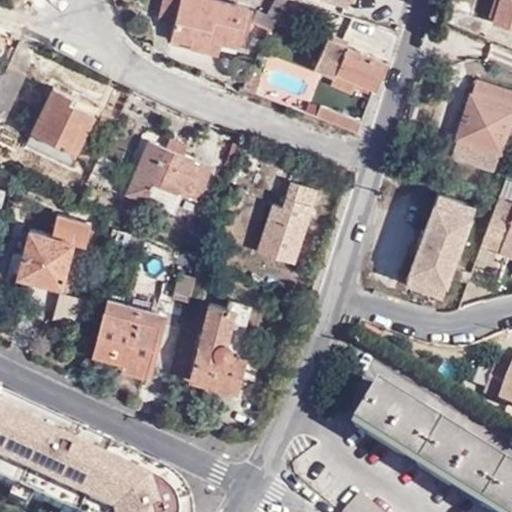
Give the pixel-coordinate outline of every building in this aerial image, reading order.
[(240,46),(250,4),(232,0),(162,0),(159,16),(175,21),(171,38),(190,43),(189,46),(219,54),(221,41),(240,46)] [(511,0),(504,0),(498,25),(511,29),(511,0)] [(269,29),(275,17),(255,7),(249,20),(269,29)] [(324,62),(334,36),(329,35),(315,68),(335,76),(331,84),(353,94),(360,78),(324,62)] [(378,86),(389,60),(334,36),(324,62),(360,78),(378,86)] [(9,62),(0,83),(0,109),(8,113),(28,71),(9,62)] [(249,74),(243,87),(255,92),(261,78),(249,74)] [(511,89),(477,79),(459,138),(501,152),(511,117),(511,89)] [(52,85),(27,141),(71,163),(95,113),(70,101),(73,95),(52,85)] [(348,98),(342,114),(361,120),(367,106),(348,98)] [(317,114),(360,130),(363,121),(342,114),(320,105),(317,114)] [(171,135),(167,145),(186,153),(190,143),(171,135)] [(501,152),(459,138),(458,139),(453,153),(498,167),(503,152),(501,152)] [(150,139),(130,192),(178,212),(180,206),(184,195),(198,200),(212,164),(186,153),(167,145),(150,139)] [(273,201),(257,249),(293,261),(316,188),(291,180),(283,204),(273,201)] [(444,291),(476,204),(441,191),(409,278),(444,291)] [(511,194),(504,191),(501,199),(488,233),(505,240),(511,242),(511,194)] [(178,212),(173,222),(189,228),(195,212),(180,206),(178,212)] [(76,243),(81,220),(59,214),(54,234),(34,228),(21,278),(63,289),(76,243)] [(95,223),(81,220),(76,243),(88,245),(95,223)] [(511,250),(511,242),(505,240),(502,247),(511,250)] [(176,295),(192,299),(199,274),(183,270),(176,295)] [(49,308),(83,317),(88,298),(54,289),(49,308)] [(158,308),(135,302),(113,296),(97,350),(128,358),(125,368),(146,373),(166,311),(158,308)] [(213,301),(192,377),(239,388),(247,355),(239,352),(253,302),(232,297),(230,306),(213,301)] [(511,366),(498,361),(486,391),(511,401),(511,366)] [(362,423),(503,511),(511,511),(511,462),(387,384),(362,423)] [(0,402),(0,485),(45,507),(42,511),(186,511),(185,507),(183,501),(177,491),(170,486),(158,478),(0,402)] [(382,511),(356,489),(342,505),(341,507),(339,509),(341,511),(382,511)]
